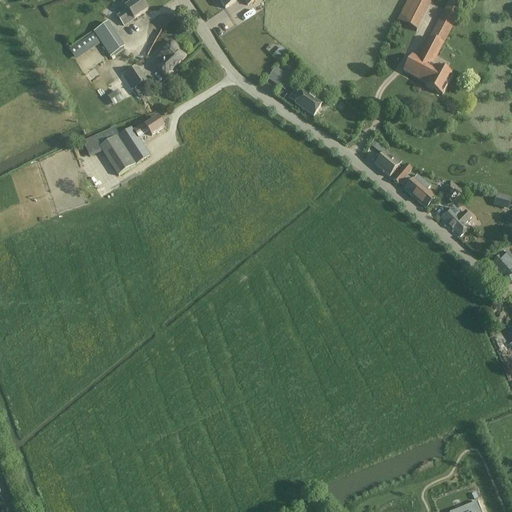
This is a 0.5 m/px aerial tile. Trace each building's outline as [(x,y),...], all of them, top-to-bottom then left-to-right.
[(147,11),(140,0),(137,0),(126,8),(127,10),(110,21),(117,31),(147,11)] [(218,0),(225,10),(235,3),(233,0),(243,0),(248,6),(257,0),(218,0)] [(422,0),(408,0),(398,21),(415,31),(416,32),(430,4),(422,0)] [(464,8),(451,1),(419,59),(413,56),(404,72),(427,85),(426,87),(443,97),(454,77),(437,67),(436,69),(432,67),(464,8)] [(259,4),(251,10),(254,14),(262,7),(259,4)] [(107,23),(93,33),(110,58),(124,49),(107,23)] [(69,51),(73,57),(97,41),(93,35),(69,51)] [(186,58),(172,44),(159,57),(164,63),(158,69),(165,77),(186,58)] [(281,49),(273,57),(277,62),(286,53),(281,49)] [(148,81),(138,68),(125,78),(139,98),(151,89),(147,82),(148,81)] [(279,84),(286,89),(293,80),(285,75),(279,84)] [(295,92),(290,100),(296,104),(296,105),(314,117),(323,105),(305,92),(304,93),(302,92),(300,96),(295,92)] [(145,96),(140,100),(144,106),(149,102),(145,96)] [(133,131),(131,128),(119,136),(115,129),(83,143),(90,158),(102,153),(118,177),(150,156),(138,138),(148,132),(151,137),(164,129),(158,119),(145,127),(144,125),(133,131)] [(375,149),(379,144),(374,140),(370,146),(375,149)] [(387,151),(375,165),(390,178),(402,164),(387,151)] [(406,166),(393,181),(399,186),(412,171),(406,166)] [(413,182),(405,190),(405,191),(426,209),(436,197),(428,190),(426,192),(420,186),(423,183),(423,182),(422,180),(419,177),(417,177),(416,178),(413,182)] [(440,196),(447,201),(458,188),(451,183),(450,185),(449,184),(440,196)] [(511,199),(497,195),(494,207),(508,211),(511,199)] [(460,219),(451,210),(441,221),(460,239),(470,228),(466,224),(471,218),(466,213),(460,219)] [(511,284),(511,257),(507,251),(491,266),(503,280),(505,278),(511,285),(511,284)]
